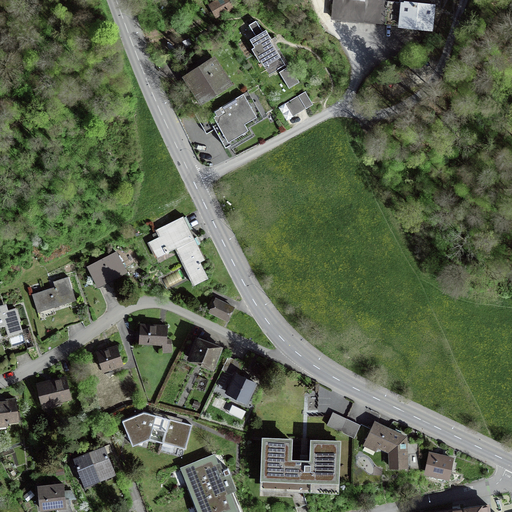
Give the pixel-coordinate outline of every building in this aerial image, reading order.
[(234,9),(228,0),(218,0),(208,6),(216,19),(234,9)] [(333,0),(331,20),(376,25),(377,15),(378,6),(372,6),(372,0),(371,0),(333,0)] [(377,15),(376,25),(385,26),(386,16),(387,7),(394,8),(395,2),(372,0),(372,6),(378,6),(377,15)] [(436,7),(435,9),(440,9),(441,0),(402,0),(402,3),(436,7)] [(433,33),(435,9),(436,7),(402,3),(395,2),(394,8),(387,7),(386,16),(385,26),(399,27),(398,30),(433,33)] [(264,69),(281,59),(272,43),(271,42),(273,41),(266,31),(263,33),(256,21),(248,26),(256,38),(250,41),(254,49),(251,51),(259,65),(261,64),(264,69)] [(202,98),(225,83),(207,55),(184,70),(196,89),(195,91),(199,98),(201,98),(202,98)] [(300,84),(290,67),(279,73),(289,90),(300,84)] [(249,129),(264,120),(248,92),(198,121),(206,135),(214,130),(226,151),(230,148),(232,150),(254,138),(249,129)] [(293,118),(313,106),(305,92),(285,104),(293,118)] [(175,249),(193,286),(208,279),(199,263),(205,260),(197,246),(199,245),(196,238),(194,239),(183,217),(159,229),(162,236),(147,243),(152,255),(163,249),(166,255),(168,254),(168,253),(175,249)] [(116,253),(87,268),(97,287),(126,273),(116,253)] [(68,278),(53,282),(54,288),(31,295),(37,313),(75,301),(68,278)] [(215,300),(210,312),(227,320),(232,308),(215,300)] [(0,308),(0,313),(0,335),(0,334),(0,324),(3,323),(8,337),(22,332),(15,309),(4,312),(3,308),(0,308)] [(139,343),(165,345),(167,328),(140,326),(139,343)] [(206,343),(197,339),(189,359),(212,368),(220,348),(213,345),(214,342),(207,339),(206,343)] [(122,365),(116,347),(97,354),(103,371),(122,365)] [(246,402),(255,384),(235,374),(227,393),(246,402)] [(70,398),(65,378),(37,385),(42,408),(52,405),(51,401),(58,399),(59,401),(70,398)] [(17,420),(15,400),(0,401),(0,430),(9,430),(8,421),(17,420)] [(153,427),(165,431),(162,442),(185,448),(192,425),(183,422),(171,419),(169,418),(155,415),(151,414),(144,412),(124,420),(133,443),(148,437),(150,437),(153,427)] [(354,421),(347,418),(342,415),(335,412),(329,423),(341,430),(354,436),(360,424),(354,421)] [(404,468),(404,456),(405,456),(405,438),(374,423),(366,441),(390,452),(391,468),(404,468)] [(339,492),(341,438),(310,437),(309,457),(303,456),(291,456),(292,437),(262,436),(260,489),(339,492)] [(99,481),(114,475),(104,447),(92,451),(88,453),(85,454),(73,459),(84,486),(99,481)] [(426,473),(446,478),(450,459),(430,454),(426,473)] [(236,511),(214,455),(182,468),(199,511),(236,511)] [(63,511),(71,511),(69,505),(68,500),(71,499),(75,499),(71,491),(63,491),(62,485),(38,488),(40,509),(61,506),(63,511)]
